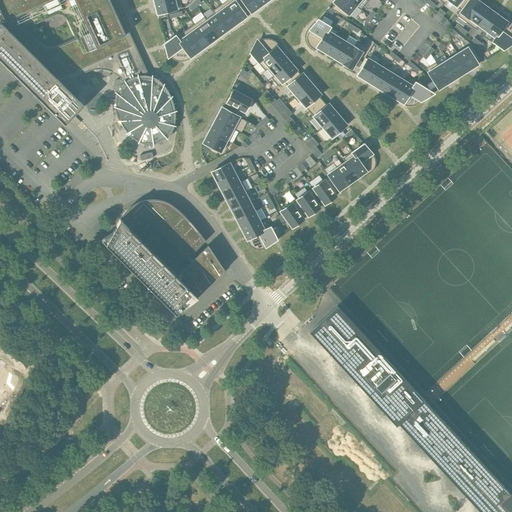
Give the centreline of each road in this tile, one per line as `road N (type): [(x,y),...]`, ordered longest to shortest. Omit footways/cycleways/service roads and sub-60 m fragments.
road 1 (unclassified): [(265,312),(511,83)]
road 2 (residential): [(436,511),(265,312)]
road 3 (residential): [(69,219),(174,322),(234,264)]
road 4 (secondary): [(159,374),(0,225)]
road 5 (secondary): [(0,259),(137,394)]
road 6 (tertiary): [(137,422),(28,511)]
road 7 (secondary): [(286,511),(202,420)]
